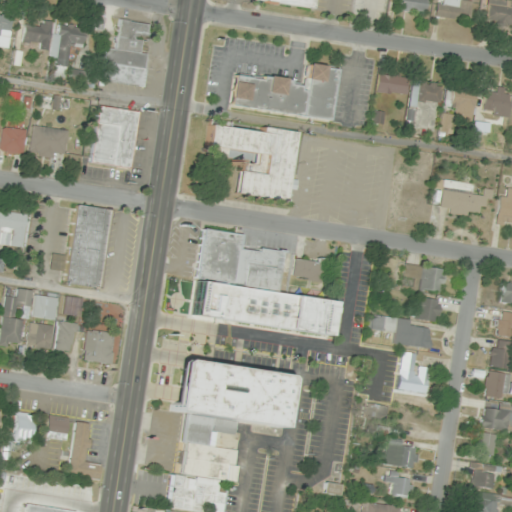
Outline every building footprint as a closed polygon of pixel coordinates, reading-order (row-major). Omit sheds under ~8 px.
[(314,9),(315,0),(256,0),(256,1),(314,9)] [(424,12),(425,0),(397,0),(397,10),(424,12)] [(468,21),(471,1),(465,0),(436,0),(434,16),(468,21)] [(511,25),(511,0),(486,0),(484,22),(511,25)] [(0,47),(8,49),(12,18),(0,16),(0,47)] [(142,85),(147,52),(143,51),(146,22),(119,19),(115,48),(106,47),(101,80),(142,85)] [(24,48),(50,45),(47,21),(37,22),(37,26),(22,27),(24,48)] [(49,60),(56,62),(53,77),(64,79),(70,46),(80,48),(84,29),(56,24),(49,60)] [(336,69),(307,64),(304,81),(233,69),(227,104),(328,121),(336,69)] [(69,79),(90,90),(95,79),(74,69),(69,79)] [(404,95),(407,78),(378,74),(375,91),(404,95)] [(415,110),(416,101),(438,104),(440,84),(412,80),(408,109),(415,110)] [(474,93),(445,90),(443,111),(472,113),(474,93)] [(510,94),(484,91),(481,111),(507,115),(510,94)] [(30,115),(33,96),(17,94),(15,112),(30,115)] [(137,110),(97,105),(89,163),(129,169),(137,110)] [(454,116),(441,115),(438,132),(451,134),(454,116)] [(293,131),(259,127),(259,130),(207,124),(205,147),(255,152),(254,166),(261,166),(261,172),(237,169),(235,194),(284,199),(285,189),(295,189),(296,179),(288,178),(293,131)] [(28,154),(63,158),(66,130),(31,126),(28,154)] [(0,150),(23,151),(24,128),(7,128),(6,139),(0,138),(0,150)] [(478,215),(479,206),(486,207),(488,194),(467,191),(468,184),(442,181),(439,211),(478,215)] [(507,197),(499,196),(495,223),(511,225),(511,188),(508,188),(507,197)] [(63,283),(98,288),(109,208),(75,204),(68,255),(51,253),(49,269),(64,271),(63,283)] [(27,216),(0,211),(0,244),(22,248),(27,216)] [(189,315),(326,335),(331,300),(276,292),(282,252),(239,246),(240,234),(201,228),(189,315)] [(329,261),(295,255),(291,275),(325,282),(329,261)] [(440,293),(443,269),(404,264),(401,288),(440,293)] [(511,303),(511,282),(503,282),(500,302),(511,303)] [(32,290),(15,288),(14,296),(5,295),(0,331),(0,343),(19,346),(23,318),(28,319),(32,290)] [(32,318),(54,319),(55,293),(33,292),(32,318)] [(439,300),(415,297),(413,319),(437,322),(439,300)] [(497,336),(511,335),(511,312),(497,313),(497,336)] [(392,344),(429,349),(432,324),(369,316),(368,331),(393,334),(392,344)] [(69,353),(76,324),(59,320),(53,349),(69,353)] [(113,333),(104,332),(106,322),(94,320),(93,328),(86,327),(81,359),(109,363),(113,333)] [(27,347),(50,349),(52,325),(29,323),(27,347)] [(489,347),(489,368),(509,368),(509,347),(489,347)] [(417,354),(403,352),(396,388),(423,393),(426,378),(413,376),(417,354)] [(285,375),(178,359),(170,411),(186,413),(177,475),(171,474),(165,511),(221,511),(224,491),(217,490),(219,479),(232,481),(235,464),(228,463),(230,448),(221,447),(223,433),(234,435),(236,421),(277,427),(285,375)] [(506,399),(508,374),(486,372),(483,396),(506,399)] [(509,407),(483,403),(480,428),(506,431),(509,407)] [(386,405),(363,405),(363,420),(386,420),(386,405)] [(18,441),(28,443),(34,419),(16,414),(7,448),(15,450),(18,441)] [(65,440),(68,419),(48,417),(45,438),(65,440)] [(67,474),(97,478),(99,464),(84,462),(89,423),(74,421),(67,474)] [(475,453),(492,455),(495,434),(478,433),(475,453)] [(420,447),(388,438),(381,461),(413,470),(420,447)] [(470,486),(491,489),(493,471),(472,468),(470,486)] [(410,474),(385,475),(385,484),(391,484),(392,498),(412,496),(410,474)] [(339,486),(326,483),(324,492),(338,495),(339,486)] [(466,511),(494,511),(499,499),(473,491),(466,511)] [(398,511),(400,508),(361,502),(359,511),(398,511)]
